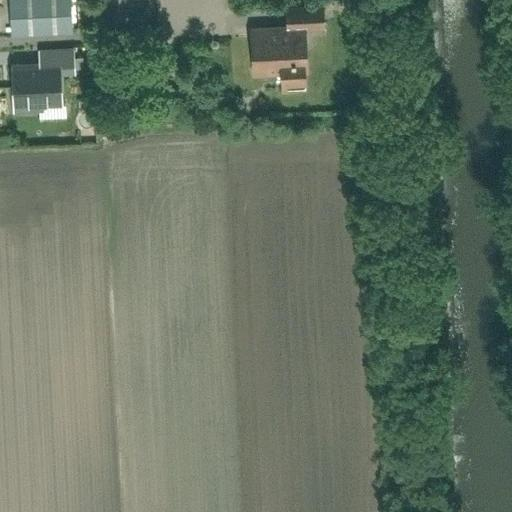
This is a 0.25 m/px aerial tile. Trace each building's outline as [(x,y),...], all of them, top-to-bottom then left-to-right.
[(70,0),(10,0),(12,33),(72,30),(70,0)] [(342,0),(343,9),(359,8),(358,0),(342,0)] [(290,7),(291,22),(312,21),(331,20),(330,5),(290,7)] [(256,23),(258,72),(314,70),(312,21),(291,22),(256,23)] [(43,46),(44,61),(65,61),(66,72),(79,71),(78,45),(43,46)] [(15,63),(16,109),(47,108),(47,102),(67,101),(66,72),(65,61),(44,61),(15,63)]
